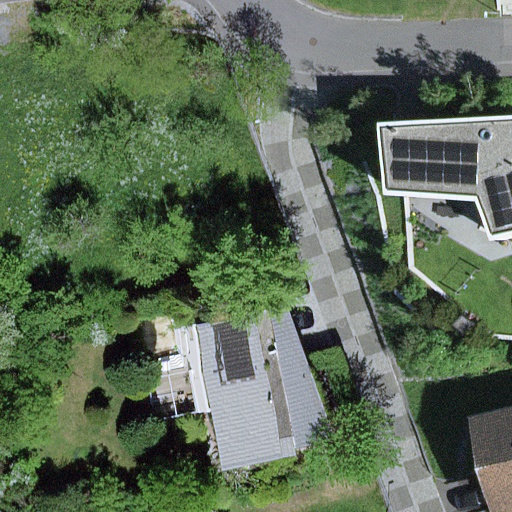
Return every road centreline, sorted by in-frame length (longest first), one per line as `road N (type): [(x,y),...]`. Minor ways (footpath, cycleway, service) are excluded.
road 1 (residential): [(433,511),(311,171),(304,125),(314,36)]
road 2 (residential): [(511,40),(375,47),(314,36)]
